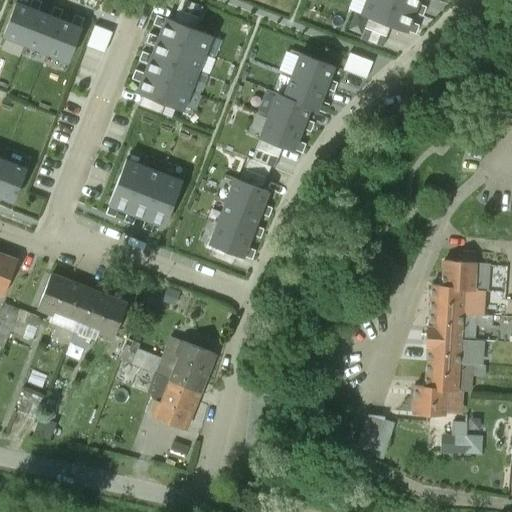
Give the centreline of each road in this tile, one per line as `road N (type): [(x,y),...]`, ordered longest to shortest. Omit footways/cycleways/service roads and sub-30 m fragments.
road 1 (residential): [(475,0),(330,148),(292,198),(255,305)]
road 2 (residential): [(511,155),(451,203),(376,355)]
road 3 (residential): [(142,0),(51,226)]
road 4 (residential): [(51,226),(255,305)]
road 5 (residential): [(255,305),(187,507)]
road 6 (residential): [(187,507),(0,463)]
